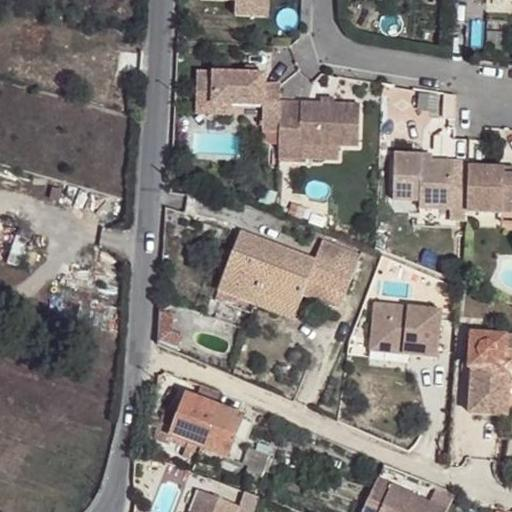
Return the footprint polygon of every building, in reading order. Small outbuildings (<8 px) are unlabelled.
[(254,13),(254,0),(200,0),(200,11),(236,13),(254,13)] [(269,0),(254,0),(254,13),(236,13),(235,28),(268,29),(269,0)] [(284,114),(285,101),(284,97),(268,97),(268,87),(259,88),(248,87),(201,86),(201,108),(215,108),(215,117),(236,118),(266,118),(265,144),(283,144),(284,114)] [(458,105),(447,106),(447,122),(459,122),(458,105)] [(236,128),(236,118),(215,117),(215,108),(201,108),(201,127),(236,128)] [(283,144),(282,169),(303,170),(304,156),(360,157),(361,115),(335,114),(322,114),(284,114),(283,144)] [(453,229),(471,229),(471,221),(472,175),(472,171),(435,171),(425,170),(425,164),(397,163),(397,209),(423,209),(423,217),(453,217),(453,229)] [(508,176),(472,175),(471,221),(490,221),(511,220),(511,183),(508,184),(508,176)] [(511,220),(490,221),(490,231),(511,230),(511,220)] [(223,271),(214,294),(250,307),(253,299),(293,313),(299,297),(304,286),(330,296),(326,307),(336,311),(355,261),(317,246),(311,263),(285,253),(236,235),(229,255),(233,256),(227,272),(223,271)] [(233,256),(229,255),(223,271),(227,272),(233,256)] [(304,286),(299,297),(326,307),(330,296),(304,286)] [(253,299),(250,307),(290,322),(293,313),(253,299)] [(370,310),(367,351),(400,353),(400,361),(434,362),(437,315),(370,310)] [(159,319),(158,345),(179,351),(182,343),(171,338),(172,320),(159,319)] [(511,340),(469,339),(468,371),(471,371),(469,418),(505,420),(508,368),(511,367),(511,340)] [(400,353),(367,351),(367,358),(400,361),(400,353)] [(202,385),(197,398),(216,405),(221,392),(202,385)] [(196,460),(216,405),(197,398),(189,394),(181,414),(172,436),(189,443),(187,447),(184,456),(196,460)] [(245,417),(216,405),(196,460),(196,462),(219,471),(225,457),(228,458),(245,417)] [(172,436),(181,414),(167,408),(155,437),(170,443),(171,441),(172,436)] [(172,436),(171,441),(187,447),(189,443),(172,436)] [(255,456),(244,486),(260,492),(269,461),(255,456)] [(196,462),(193,471),(236,486),(239,479),(219,471),(196,462)] [(441,511),(445,503),(374,473),(356,511),(441,511)] [(193,503),(190,511),(234,511),(235,511),(193,503)]
